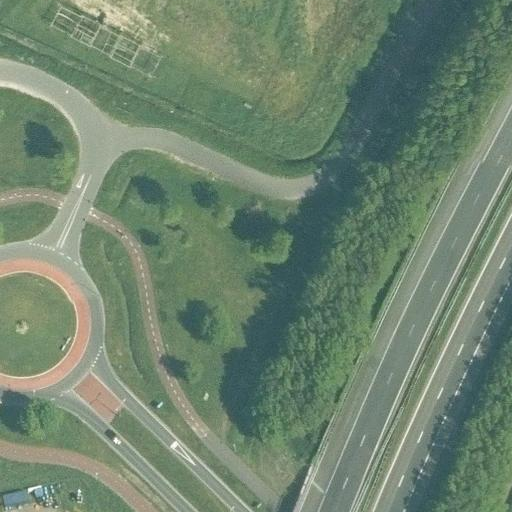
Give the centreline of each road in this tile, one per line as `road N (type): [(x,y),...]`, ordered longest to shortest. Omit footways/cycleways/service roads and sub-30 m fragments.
road 1 (motorway): [(511,137),(333,511)]
road 2 (motorway): [(389,511),(511,252)]
road 3 (residential): [(0,69),(52,87),(93,129),(90,172),(54,256)]
road 4 (tertiary): [(241,511),(107,381),(93,352)]
road 5 (tertiary): [(53,395),(184,511)]
